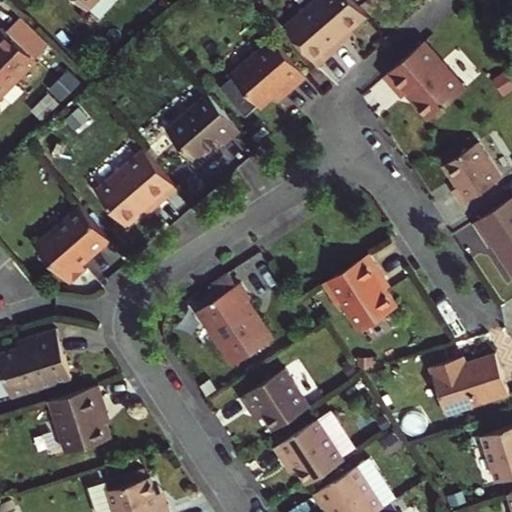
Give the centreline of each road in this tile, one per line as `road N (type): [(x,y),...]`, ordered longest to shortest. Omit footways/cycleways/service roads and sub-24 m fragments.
road 1 (residential): [(247,511),(138,351),(130,326),(137,292),(359,150),(469,319)]
road 2 (unknown): [(359,150),(353,118),(360,87),(456,0)]
